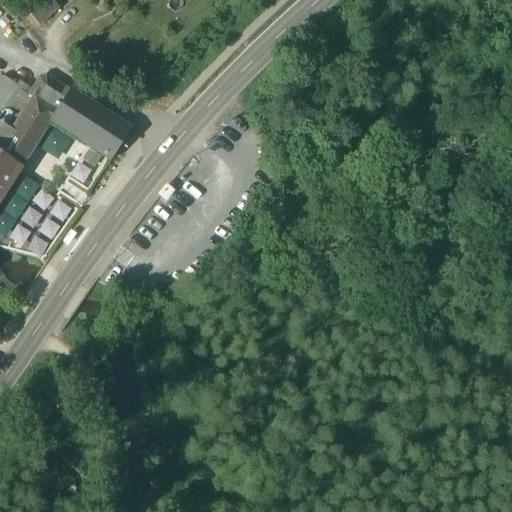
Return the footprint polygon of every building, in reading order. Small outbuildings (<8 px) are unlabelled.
[(29,0),(21,7),(39,27),(59,9),(50,0),(29,0)] [(32,99),(18,121),(2,111),(15,91),(17,86),(15,86),(4,79),(0,78),(0,198),(19,170),(46,127),(68,93),(47,79),(43,77),(39,79),(31,91),(30,93),(32,99)] [(30,93),(31,91),(19,83),(17,86),(15,91),(2,111),(18,121),(32,99),(30,93)] [(46,127),(109,165),(131,131),(69,91),(68,93),(46,127)] [(0,233),(5,237),(36,191),(23,183),(0,216),(0,233)]
